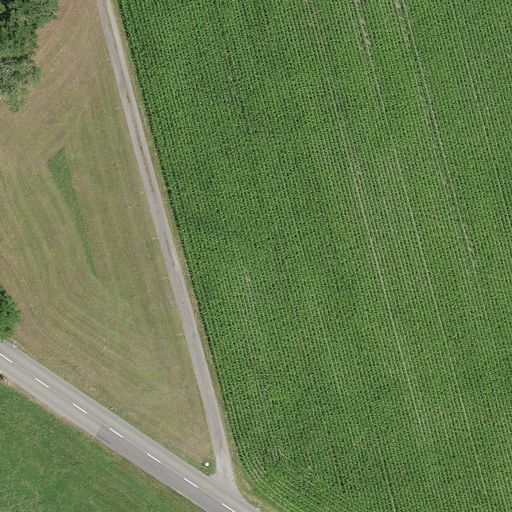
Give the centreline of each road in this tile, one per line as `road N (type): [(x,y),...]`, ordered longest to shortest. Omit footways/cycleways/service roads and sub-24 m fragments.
road 1 (track): [(100,0),(116,104),(209,437),(209,491)]
road 2 (tertiary): [(0,349),(239,511)]
